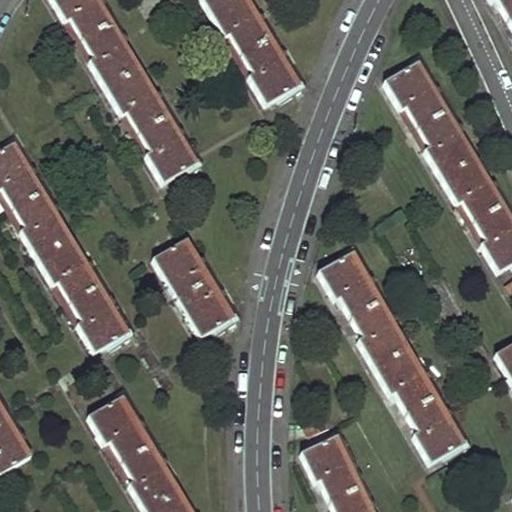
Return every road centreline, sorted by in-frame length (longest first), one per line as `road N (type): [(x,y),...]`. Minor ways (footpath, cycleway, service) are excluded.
road 1 (residential): [(260,511),(260,396),(289,226),(319,125),(375,0)]
road 2 (residential): [(511,121),(452,0)]
